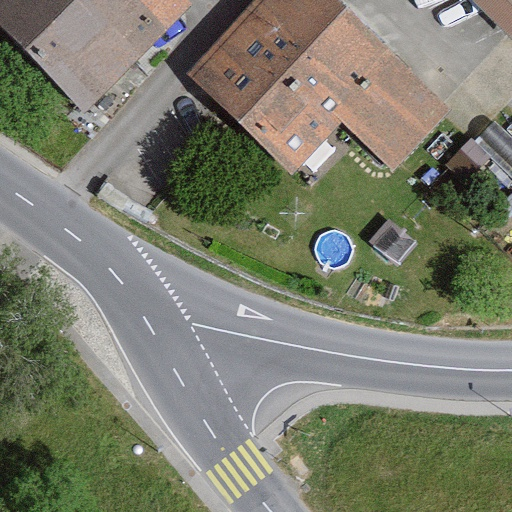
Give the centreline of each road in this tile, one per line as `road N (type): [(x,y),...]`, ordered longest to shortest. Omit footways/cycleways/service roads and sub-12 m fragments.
road 1 (tertiary): [(511,371),(422,366),(142,313)]
road 2 (tertiary): [(142,313),(271,511)]
road 3 (tertiary): [(142,313),(121,279),(61,223),(0,182)]
